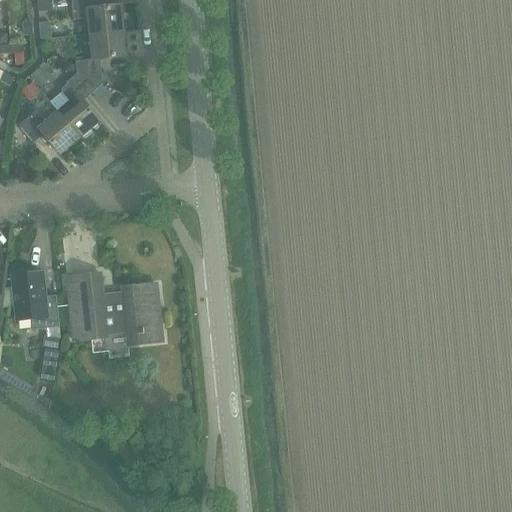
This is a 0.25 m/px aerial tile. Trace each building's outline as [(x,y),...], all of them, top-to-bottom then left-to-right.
[(87,20),(89,36),(124,32),(121,7),(95,9),(94,0),(70,0),(73,21),(87,20)] [(54,12),(53,1),(37,2),(38,13),(54,12)] [(49,23),(39,24),(40,39),(50,38),(49,23)] [(31,24),(23,25),(24,38),(32,37),(32,34),(31,24)] [(75,63),(76,75),(102,86),(100,61),(126,58),(124,32),(89,36),(91,61),(75,63)] [(0,35),(0,46),(8,46),(7,35),(0,35)] [(10,46),(11,55),(12,55),(21,54),(24,54),(23,45),(10,46)] [(0,55),(11,55),(10,46),(8,46),(0,46),(0,55)] [(21,54),(12,55),(13,67),(22,66),(21,54)] [(39,68),(29,76),(39,88),(49,80),(39,68)] [(0,82),(9,87),(13,79),(4,74),(0,80),(0,82)] [(70,102),(61,109),(84,136),(100,123),(83,102),(102,86),(76,75),(66,84),(67,85),(62,89),(61,92),(70,102)] [(30,83),(21,91),(29,100),(38,93),(30,83)] [(60,156),(84,136),(61,109),(45,123),(36,112),(18,126),(33,144),(43,136),(60,156)] [(13,278),(17,325),(32,326),(33,332),(59,329),(56,298),(44,299),(42,275),(13,278)] [(103,301),(102,293),(100,277),(66,280),(72,341),(107,338),(107,336),(125,334),(125,336),(127,336),(126,334),(138,333),(140,345),(162,342),(159,312),(155,313),(152,290),(157,289),(157,287),(122,291),(122,299),(103,301)] [(44,333),(42,345),(57,348),(59,336),(44,333)] [(144,420),(133,421),(134,432),(145,431),(144,420)]
